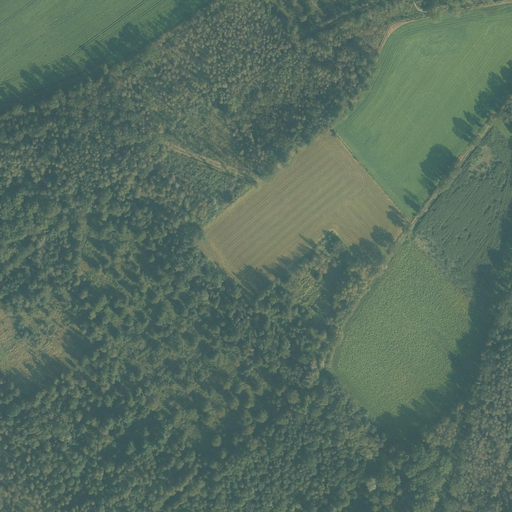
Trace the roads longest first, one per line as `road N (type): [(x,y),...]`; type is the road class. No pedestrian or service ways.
road 1 (track): [(320,374),(342,313),(511,93)]
road 2 (track): [(171,494),(320,374)]
